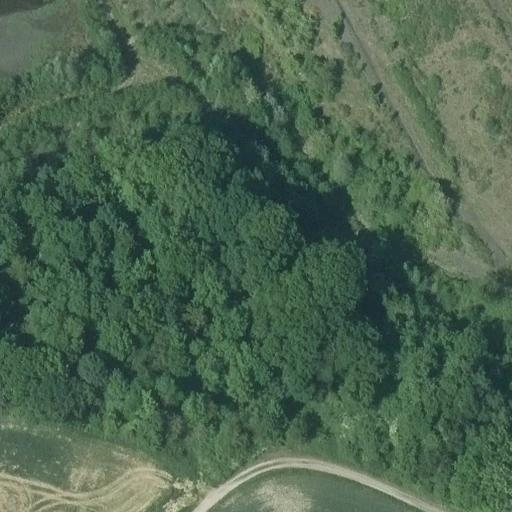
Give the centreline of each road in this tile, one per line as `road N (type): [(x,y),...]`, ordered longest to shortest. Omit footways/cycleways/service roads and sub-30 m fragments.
road 1 (track): [(511,367),(369,276),(285,179),(155,61),(117,0)]
road 2 (track): [(433,511),(286,458),(229,511)]
road 3 (track): [(0,152),(172,77)]
